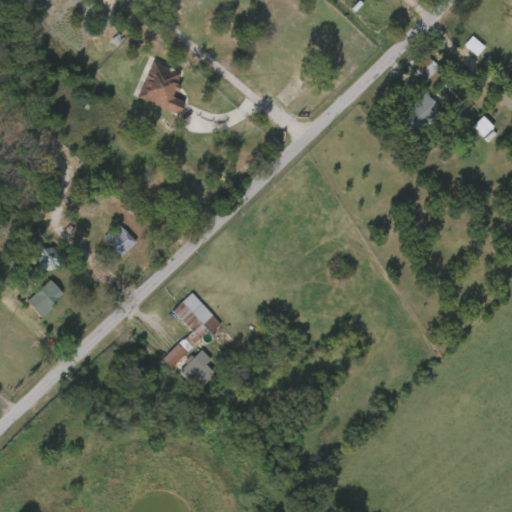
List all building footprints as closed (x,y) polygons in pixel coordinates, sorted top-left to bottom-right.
[(450,49),(462,59),(470,50),(457,40),(450,49)] [(437,67),(424,80),(407,62),(420,49),(437,67)] [(122,101),(165,118),(170,105),(159,101),(164,88),(162,87),(166,76),(138,64),(122,101)] [(440,106),(413,133),(398,118),(425,91),(440,106)] [(426,111),(412,96),(385,121),(399,137),(426,111)] [(478,130),(468,120),(458,130),(468,141),(478,130)] [(135,243),(120,257),(101,237),(116,223),(135,243)] [(89,241),(107,260),(122,246),(104,226),(89,241)] [(0,245),(3,248),(14,234),(7,227),(0,235),(0,245)] [(24,251),(25,272),(41,271),(40,251),(24,251)] [(53,305),(40,317),(25,300),(48,279),(61,294),(51,302),(53,305)] [(50,298),(35,283),(12,305),(27,320),(50,298)] [(221,325),(211,334),(209,332),(188,351),(190,352),(171,370),(162,360),(193,332),(174,311),(192,293),(221,325)] [(176,335),(147,362),(156,372),(205,326),(177,296),(157,315),(176,335)] [(210,372),(201,380),(198,377),(189,384),(177,371),(200,350),(208,359),(203,364),(210,372)] [(199,377),(191,368),(196,363),(187,353),(164,375),(181,394),(199,377)]
